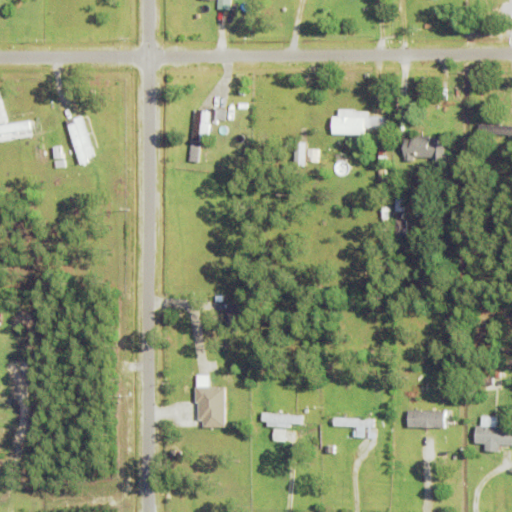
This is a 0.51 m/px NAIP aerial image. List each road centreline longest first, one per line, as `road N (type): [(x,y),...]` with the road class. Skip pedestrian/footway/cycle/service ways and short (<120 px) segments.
road 1 (residential): [(148,0),(149,511)]
road 2 (residential): [(148,57),(511,53)]
road 3 (residential): [(148,54),(0,56)]
